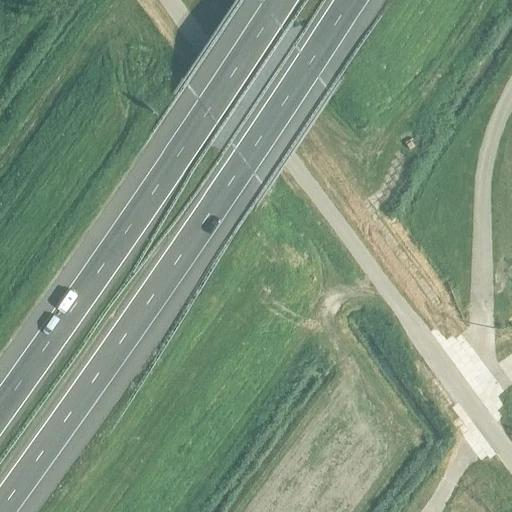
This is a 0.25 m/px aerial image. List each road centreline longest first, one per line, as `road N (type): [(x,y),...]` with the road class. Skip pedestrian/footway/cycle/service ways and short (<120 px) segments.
road 1 (motorway): [(0,508),(247,167),(356,0)]
road 2 (tertiary): [(511,448),(169,0)]
road 3 (motorway): [(280,0),(0,398)]
